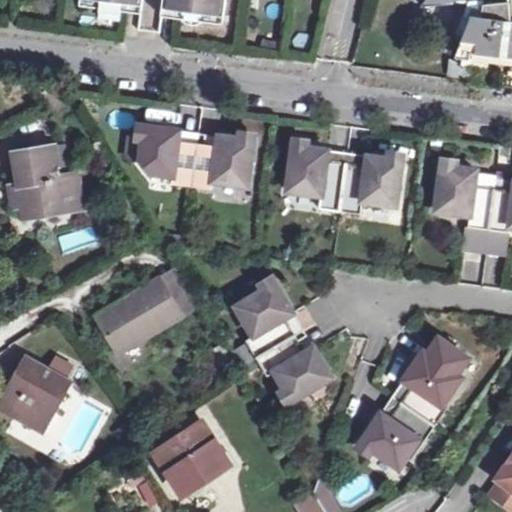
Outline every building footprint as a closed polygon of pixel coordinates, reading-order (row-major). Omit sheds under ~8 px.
[(125,7),(125,13),(144,16),(146,0),(83,0),(82,8),(102,10),(102,4),(125,7)] [(206,17),(206,24),(226,27),(229,0),(166,0),(164,18),(177,20),(185,21),(186,14),(206,17)] [(511,0),(426,0),(424,3),(468,1),(456,35),(465,35),(460,49),(459,54),(460,58),(464,61),(471,61),(472,53),(511,59),(511,0)] [(102,10),(125,13),(125,7),(102,4),(102,10)] [(185,21),(206,24),(206,17),(186,14),(185,21)] [(165,128),(148,126),(143,160),(153,173),(176,176),(175,183),(195,186),(201,143),(181,140),(183,130),(165,128)] [(202,133),(183,130),(181,140),(201,143),(202,133)] [(222,136),(202,133),(201,143),(221,145),(222,136)] [(221,145),(201,143),(195,186),(216,189),(217,181),(251,186),(257,140),(240,138),(222,136),(221,145)] [(68,143),(54,145),(58,167),(72,165),(68,143)] [(76,173),(60,176),(58,167),(54,145),(14,153),(21,185),(25,206),(27,217),(82,206),(76,173)] [(314,148),(296,146),(290,191),(324,195),(322,208),(343,211),(349,163),(330,160),(331,150),(314,148)] [(351,153),(331,150),(330,160),(349,163),(351,153)] [(370,156),(351,153),(349,163),(369,166),(370,156)] [(369,166),(349,163),(343,211),(364,214),(365,201),(399,206),(405,160),(384,157),(370,156),(369,166)] [(445,164),(439,209),(472,214),(470,228),(491,230),(497,187),(477,184),(479,174),(480,168),(445,164)] [(498,177),(479,174),(477,184),(497,187),(498,177)] [(511,178),(498,177),(497,187),(511,189),(511,178)] [(25,206),(21,185),(11,187),(15,207),(25,206)] [(511,189),(497,187),(491,230),(511,233),(511,189)] [(58,236),(62,253),(99,244),(95,228),(58,236)] [(180,270),(160,281),(182,318),(201,307),(180,270)] [(120,355),(182,318),(160,281),(98,317),(120,355)] [(278,283),(239,306),(256,335),(248,340),(259,358),(297,335),(287,318),(296,313),(278,283)] [(306,330),(296,313),(287,318),(297,335),(306,330)] [(306,330),(297,335),(308,353),(316,347),(306,330)] [(297,335),(259,358),(269,376),(277,371),(294,401),(334,377),(316,347),(308,353),(297,335)] [(416,388),(405,404),(440,428),(452,410),(447,407),(466,379),(462,376),(448,367),(459,350),(443,339),(432,356),(428,353),(408,382),(416,388)] [(245,344),(233,351),(245,373),(258,366),(245,344)] [(227,376),(238,369),(223,345),(212,352),(227,376)] [(459,350),(448,367),(462,376),(473,360),(459,350)] [(0,405),(0,408),(25,423),(32,411),(47,419),(68,382),(26,359),(0,405)] [(408,382),(397,398),(405,404),(416,388),(408,382)] [(397,398),(386,415),(394,421),(405,404),(397,398)] [(428,444),(440,428),(405,404),(394,421),(386,415),(366,444),(404,470),(424,441),(428,444)] [(40,431),(47,419),(32,411),(25,423),(40,431)] [(183,494),(229,464),(203,423),(156,453),(183,494)] [(511,463),(501,479),(504,482),(498,490),(499,498),(511,507),(511,463)] [(138,466),(127,473),(134,485),(145,478),(138,466)] [(321,479),(316,493),(323,505),(330,500),(331,496),(321,479)] [(303,511),(323,511),(312,492),(297,501),(303,511)] [(336,511),(340,510),(331,496),(330,500),(323,505),(327,511),(336,511)]
